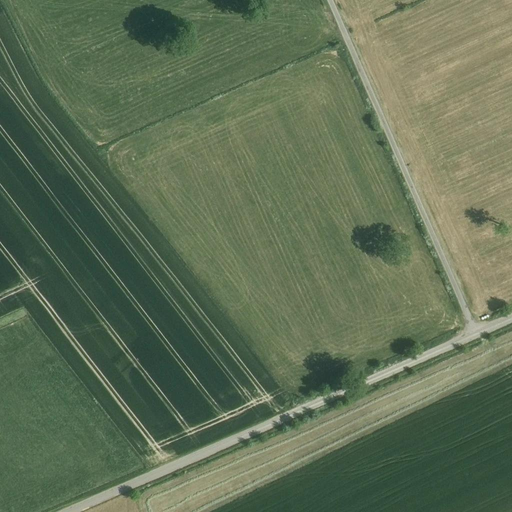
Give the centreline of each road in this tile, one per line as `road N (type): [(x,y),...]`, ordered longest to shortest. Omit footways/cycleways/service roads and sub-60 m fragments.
road 1 (unclassified): [(71,511),(477,334)]
road 2 (unclassified): [(332,0),(477,334)]
